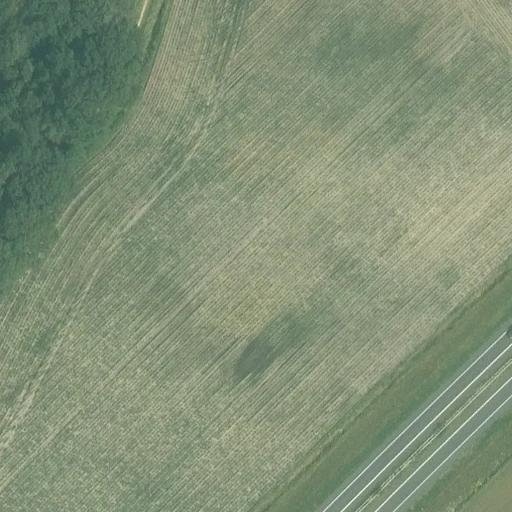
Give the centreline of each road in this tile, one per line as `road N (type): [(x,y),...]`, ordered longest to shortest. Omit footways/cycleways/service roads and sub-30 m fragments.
road 1 (trunk): [(511,338),(334,511)]
road 2 (trunk): [(385,511),(511,383)]
